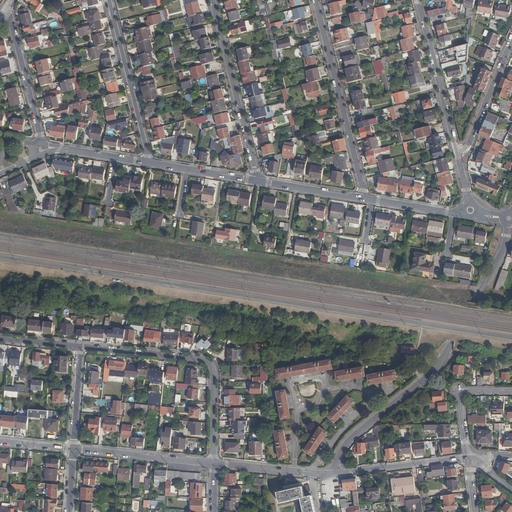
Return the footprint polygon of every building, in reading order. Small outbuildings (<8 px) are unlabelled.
[(34,0),(27,0),(32,3),(33,3),(37,6),(35,9),(38,12),(43,4),(40,2),(39,3),(34,0)] [(236,0),(228,0),(226,1),(228,10),(238,7),(236,0)] [(474,8),(474,0),(466,0),(465,7),(467,7),(474,8)] [(201,14),(198,2),(186,5),(190,17),(201,14)] [(335,2),(330,4),(333,15),(341,13),(339,2),(335,2)] [(492,14),(494,3),(489,2),(489,3),(483,2),(479,2),(478,12),(492,14)] [(509,18),(510,8),(501,7),(501,5),(497,5),(495,15),(509,18)] [(384,6),(377,8),(377,10),(379,19),(387,17),(384,6)] [(446,7),(428,11),(430,17),(444,14),(446,14),(447,18),(455,16),(446,7)] [(472,15),(474,8),(467,7),(465,19),(472,18),(472,15)] [(20,10),(24,26),(33,24),(30,13),(25,9),(20,10)] [(306,17),(304,9),(298,11),(294,12),(296,17),(292,18),(293,21),(301,19),(300,18),(306,17)] [(100,20),(101,20),(99,11),(87,14),(88,16),(90,23),(91,23),(100,20)] [(238,11),(229,13),(231,22),(241,20),(238,11)] [(361,15),(360,12),(351,14),(353,24),(359,22),(360,25),(363,24),(363,22),(367,20),(366,15),(364,15),(361,15)] [(413,23),(410,12),(402,15),(403,18),(406,17),(407,23),(408,24),(413,23)] [(203,13),(201,14),(190,17),(189,17),(191,26),(205,22),(203,13)] [(151,26),(160,24),(158,15),(148,17),(151,26)] [(35,29),(37,29),(36,26),(51,23),(50,20),(47,21),(34,24),(35,29)] [(102,29),(100,20),(91,23),(91,26),(79,29),(81,38),(92,35),(91,32),(102,29)] [(253,29),(251,21),(245,22),(247,30),(253,29)] [(302,23),(301,21),(292,23),(283,25),(284,28),(297,25),(299,34),(304,33),(304,30),(308,29),(307,22),(302,23)] [(245,22),(228,27),(230,35),(247,31),(247,30),(245,22)] [(33,24),(24,26),(26,32),(32,31),(33,34),(38,32),(37,29),(35,29),(34,24),(33,24)] [(369,36),(376,34),(373,24),(368,26),(369,32),(368,32),(369,36)] [(415,37),(412,25),(403,27),(406,39),(415,37)] [(440,36),(446,34),(444,25),(437,27),(440,36)] [(150,40),(153,39),(150,27),(136,30),(138,36),(135,37),(137,43),(138,43),(150,40)] [(266,30),(267,34),(269,34),(271,41),(274,40),(271,28),(266,30)] [(336,31),(338,44),(349,41),(346,28),(336,31)] [(206,29),(194,32),(196,41),(201,40),(208,38),(206,29)] [(485,43),(496,48),(497,44),(496,44),(500,35),(490,31),(485,43)] [(106,44),(103,34),(94,36),(96,46),(106,44)] [(42,35),(28,38),(31,48),(36,47),(36,44),(40,43),(39,38),(42,37),(42,35)] [(356,39),(359,51),(369,49),(366,36),(356,39)] [(416,36),(415,37),(406,39),(401,40),(404,52),(415,50),(414,48),(416,47),(415,42),(418,41),(416,36)] [(212,48),(209,38),(208,38),(201,40),(204,49),(212,48)] [(278,39),(274,40),(276,50),(292,46),(290,39),(279,42),(278,39)] [(138,43),(141,55),(151,53),(153,52),(150,40),(138,43)] [(0,57),(9,55),(5,41),(0,41),(0,57)] [(303,46),(305,58),(314,56),(311,44),(310,44),(303,46)] [(468,63),(468,57),(469,44),(453,48),(453,51),(464,49),(463,55),(460,55),(461,60),(442,65),(443,69),(468,63)] [(89,49),(92,60),(102,58),(102,57),(101,53),(100,46),(89,49)] [(177,46),(172,47),(175,59),(181,58),(178,46),(177,46)] [(238,50),(241,62),(248,60),(250,60),(247,47),(238,50)] [(491,58),(494,52),(483,47),(479,57),(490,62),(492,58),(491,58)] [(420,54),(419,51),(410,53),(412,62),(421,60),(420,57),(421,56),(421,53),(420,54)] [(144,67),(149,66),(154,65),(151,53),(141,55),(144,67)] [(205,65),(215,62),(214,57),(213,53),(200,56),(202,65),(205,65)] [(111,61),(110,55),(102,57),(102,58),(105,70),(113,68),(112,63),(109,64),(108,61),(111,61)] [(348,67),(348,69),(357,66),(355,56),(354,55),(345,58),(347,67),(348,67)] [(317,64),(315,56),(314,56),(305,58),(304,59),(307,67),(317,64)] [(37,62),(40,74),(49,72),(51,71),(48,59),(37,62)] [(239,62),(242,74),(243,74),(252,72),(248,60),(241,62),(239,62)] [(386,74),(385,71),(382,60),(374,62),(378,76),(380,75),(383,75),(386,74)] [(2,64),(4,74),(12,72),(10,62),(2,64)] [(420,74),(417,62),(409,64),(413,76),(420,74)] [(144,67),(140,68),(141,72),(144,71),(145,75),(151,74),(149,66),(144,67)] [(200,66),(193,68),(196,78),(203,77),(200,66)] [(347,69),(350,83),(362,80),(359,66),(357,66),(348,69),(347,69)] [(463,74),(461,66),(449,69),(451,77),(463,74)] [(117,81),(114,68),(113,68),(105,70),(103,71),(106,83),(107,83),(111,82),(117,81)] [(189,69),(179,71),(182,83),(191,81),(193,80),(192,78),(184,80),(182,73),(189,71),(189,69)] [(316,82),(321,80),(318,69),(307,71),(310,83),(316,82)] [(475,89),(484,92),(492,73),(483,69),(482,73),(480,72),(479,75),(475,73),(475,77),(479,79),(475,89)] [(252,72),(243,74),(245,83),(257,80),(255,75),(254,71),(252,72)] [(41,82),(42,87),(53,84),(51,75),(49,76),(49,72),(40,74),(38,75),(39,79),(40,79),(41,82)] [(422,74),(420,74),(413,76),(410,77),(414,89),(425,86),(422,74)] [(220,87),(217,75),(208,77),(211,89),(220,87)] [(65,94),(75,91),(74,87),(72,79),(62,82),(65,94)] [(504,89),(503,92),(509,94),(511,86),(511,82),(508,81),(503,79),(500,87),(504,89)] [(142,84),(144,93),(157,90),(155,81),(142,84)] [(191,81),(182,83),(183,90),(191,88),(190,84),(192,84),(191,81)] [(112,83),(111,82),(107,83),(109,90),(113,89),(114,93),(119,91),(117,82),(112,83)] [(319,95),(316,82),(310,83),(303,85),(304,90),(308,90),(310,98),(319,95)] [(255,94),(256,97),(261,95),(264,94),(263,92),(261,92),(258,83),(253,84),(253,86),(246,88),(247,93),(250,92),(251,95),(255,94)] [(460,107),(464,107),(465,103),(465,98),(466,85),(457,87),(457,92),(458,101),(460,101),(460,107)] [(21,104),(17,88),(7,90),(11,106),(21,104)] [(465,98),(465,103),(473,106),(475,102),(472,101),(476,90),(471,88),(467,99),(465,98)] [(217,100),(224,99),(222,89),(215,91),(217,100)] [(157,90),(144,93),(147,102),(159,98),(157,90)] [(352,94),(354,102),(364,100),(362,90),(356,91),(356,93),(352,94)] [(401,92),(395,94),(397,104),(403,102),(401,92)] [(119,100),(118,93),(107,96),(110,108),(122,105),(121,101),(119,101),(119,100)] [(251,98),(254,110),(264,108),(261,95),(256,97),(251,98)] [(49,110),(56,109),(60,108),(57,96),(54,96),(49,98),(46,98),(49,110)] [(227,111),(224,99),(217,100),(213,102),(212,102),(213,106),(215,114),(227,111)] [(501,99),(499,103),(501,105),(508,107),(510,103),(501,99)] [(361,108),(362,115),(373,112),(372,109),(367,110),(364,100),(354,102),(356,110),(361,108)] [(422,100),(419,101),(417,101),(418,104),(423,103),(425,109),(433,107),(432,100),(423,102),(422,100)] [(70,105),(69,112),(77,113),(77,112),(82,112),(83,102),(70,105)] [(155,108),(154,104),(146,106),(148,113),(153,112),(152,109),(155,108)] [(58,117),(69,114),(69,112),(70,105),(60,108),(56,109),(58,117)] [(397,119),(400,118),(398,109),(403,108),(402,105),(394,107),(397,119)] [(327,106),(319,107),(320,115),(329,113),(327,106)] [(93,118),(95,112),(89,107),(86,108),(85,116),(93,118)] [(254,110),(253,110),(255,119),(266,117),(267,116),(266,114),(264,107),(264,108),(254,110)] [(394,120),(397,119),(394,107),(383,110),(384,114),(389,113),(388,111),(391,110),(394,120)] [(108,121),(114,119),(116,119),(115,111),(106,112),(108,121)] [(432,111),(425,113),(427,123),(434,121),(432,111)] [(489,113),(479,136),(488,140),(489,140),(497,122),(506,125),(508,121),(489,113)] [(218,126),(229,123),(227,114),(216,117),(218,126)] [(90,119),(81,117),(79,127),(88,129),(90,119)] [(16,119),(14,129),(23,131),(25,120),(16,119)] [(128,123),(127,119),(125,119),(115,122),(117,128),(117,131),(122,129),(122,127),(121,125),(128,123)] [(152,121),(153,129),(161,127),(159,119),(152,121)] [(327,130),(335,128),(333,119),(325,122),(327,130)] [(358,124),(359,128),(365,127),(372,125),(378,124),(377,119),(358,124)] [(259,124),(260,127),(261,127),(262,131),(262,132),(270,130),(268,121),(259,124)] [(177,128),(178,123),(164,126),(165,129),(171,127),(171,137),(175,136),(175,130),(177,130),(177,128)] [(372,125),(365,127),(365,128),(360,129),(362,138),(372,135),(370,128),(373,127),(372,125)] [(64,134),(65,129),(57,128),(57,127),(53,126),(51,135),(62,137),(63,134),(64,134)] [(67,138),(77,140),(79,127),(69,126),(67,138)] [(156,141),(164,139),(166,139),(163,126),(161,127),(153,129),(156,141)] [(430,126),(414,130),(417,140),(428,137),(432,136),(430,126)] [(92,127),(90,138),(101,140),(103,129),(92,127)] [(221,141),(230,138),(228,128),(219,130),(221,141)] [(176,136),(174,143),(179,144),(178,153),(188,154),(190,141),(180,140),(181,132),(177,131),(176,136)] [(313,147),(320,145),(319,138),(326,136),(325,131),(317,133),(318,136),(310,137),(311,143),(312,142),(313,147)] [(341,132),(327,137),(329,143),(343,138),(341,132)] [(269,143),(267,135),(265,135),(264,134),(258,135),(261,146),(269,143)] [(432,136),(428,137),(430,142),(426,143),(427,149),(442,145),(439,134),(432,136)] [(162,154),(172,156),(174,143),(176,136),(175,136),(171,137),(166,139),(164,139),(162,154)] [(244,153),(240,136),(234,138),(230,139),(231,146),(233,146),(235,155),(239,154),(244,153)] [(302,136),(298,137),(301,140),(304,142),(307,145),(309,144),(302,136)] [(104,145),(121,148),(121,147),(123,141),(119,140),(105,137),(104,145)] [(366,140),(369,152),(379,149),(376,137),(366,140)] [(123,141),(121,147),(131,149),(131,151),(135,152),(136,145),(133,144),(133,141),(127,140),(123,139),(123,141)] [(347,150),(344,139),(322,144),(323,147),(334,144),(336,152),(347,150)] [(488,140),(483,151),(493,155),(495,156),(498,151),(502,153),(504,147),(503,146),(489,140),(488,140)] [(511,149),(511,142),(505,140),(503,146),(504,147),(511,149)] [(294,145),(285,143),(283,154),(292,156),(294,145)] [(272,144),(262,146),(265,156),(275,153),(272,144)] [(444,152),(443,147),(432,150),(434,158),(443,156),(442,153),(444,152)] [(239,154),(235,155),(230,156),(222,148),(218,152),(221,156),(224,165),(234,167),(242,165),(239,154)] [(369,165),(379,163),(378,160),(376,160),(375,155),(381,153),(386,152),(385,148),(379,149),(369,152),(366,153),(369,165)] [(481,150),(477,163),(483,164),(485,164),(488,166),(493,155),(483,151),(481,150)] [(207,161),(208,154),(199,153),(198,160),(207,161)] [(349,158),(348,154),(333,157),(334,161),(336,171),(347,168),(345,161),(347,161),(346,158),(349,158)] [(440,174),(450,171),(446,158),(437,161),(440,174)] [(66,162),(66,161),(55,159),(54,166),(57,167),(57,170),(73,173),(74,163),(66,162)] [(379,163),(382,174),(383,174),(390,172),(395,171),(392,159),(379,163)] [(294,173),(305,175),(307,163),(296,161),(294,173)] [(55,176),(51,168),(48,169),(46,164),(32,170),(37,180),(47,175),(50,174),(51,178),(55,176)] [(277,173),(278,165),(273,164),(273,168),(271,168),(270,171),(277,173)] [(485,164),(483,164),(480,173),(487,176),(489,174),(493,176),(495,169),(488,166),(485,164)] [(316,178),(322,179),(323,170),(324,168),(322,168),(312,166),(310,178),(316,179),(316,178)] [(91,179),(93,170),(84,169),(85,168),(80,167),(78,178),(91,180),(91,179)] [(105,170),(93,168),(93,170),(91,179),(103,181),(105,170)] [(342,184),(344,173),(333,171),(331,182),(342,184)] [(389,179),(396,181),(397,171),(395,171),(390,172),(389,179)] [(435,182),(442,193),(445,192),(444,186),(452,184),(450,171),(440,174),(437,175),(439,181),(435,182)] [(9,183),(14,193),(28,187),(24,176),(9,183)] [(130,188),(132,178),(125,177),(124,183),(118,182),(116,191),(129,193),(130,188)] [(143,180),(132,178),(130,188),(141,190),(143,180)] [(378,189),(387,191),(389,180),(387,180),(380,178),(378,189)] [(389,180),(387,191),(396,193),(398,181),(396,181),(389,179),(389,180)] [(408,193),(412,194),(413,192),(414,184),(414,182),(402,180),(400,190),(408,192),(408,193)] [(495,195),(499,188),(480,180),(477,186),(492,193),(491,194),(495,195)] [(163,185),(164,185),(152,183),(150,194),(162,196),(163,185)] [(414,184),(413,192),(422,194),(423,185),(414,184)] [(7,188),(2,190),(0,185),(0,197),(5,196),(8,202),(9,205),(7,206),(10,212),(18,213),(7,188)] [(175,198),(177,187),(163,185),(162,196),(175,198)] [(204,189),(204,187),(193,185),(191,193),(202,195),(204,189)] [(215,191),(204,189),(202,195),(201,200),(214,202),(215,191)] [(438,199),(440,191),(429,190),(428,198),(438,199)] [(238,202),(240,193),(228,191),(227,200),(238,202)] [(251,194),(240,192),(240,193),(238,202),(238,205),(249,207),(251,194)] [(276,203),(277,198),(264,196),(262,209),(274,211),(276,203)] [(44,210),(54,211),(56,202),(55,202),(56,198),(47,197),(46,200),(44,210)] [(313,205),(313,204),(301,202),(299,213),(311,215),(313,207),(313,205)] [(288,205),(276,203),(274,211),(274,214),(286,216),(288,205)] [(84,217),(95,218),(96,206),(86,205),(84,217)] [(313,207),(311,215),(318,216),(318,214),(324,215),(326,206),(319,205),(319,207),(319,208),(313,207)] [(346,222),(347,216),(343,216),(345,207),(332,205),(330,218),(340,220),(339,226),(345,227),(346,222)] [(33,216),(34,209),(19,208),(18,213),(23,214),(33,216)] [(361,214),(347,211),(347,216),(346,222),(350,223),(359,224),(361,214)] [(114,221),(131,223),(132,215),(116,212),(114,221)] [(150,227),(161,229),(163,215),(153,213),(150,227)] [(390,227),(392,216),(377,214),(375,224),(388,227),(390,227)] [(397,216),(392,215),(392,216),(390,227),(405,230),(406,221),(396,219),(397,216)] [(427,231),(428,224),(413,221),(412,231),(427,234),(427,231)] [(443,224),(429,221),(428,224),(427,231),(442,233),(443,224)] [(191,235),(201,237),(204,223),(194,222),(191,235)] [(474,230),(474,229),(459,226),(457,237),(472,239),(472,238),(474,230)] [(217,231),(216,239),(235,242),(237,230),(225,228),(224,232),(217,231)] [(482,231),(474,230),(472,238),(475,239),(475,242),(485,244),(487,234),(484,233),(482,233),(482,231)] [(264,246),(275,248),(276,239),(265,237),(264,246)] [(311,247),(311,243),(296,240),(294,251),(310,254),(311,247)] [(353,253),(355,243),(340,241),(339,250),(353,253)] [(377,262),(388,264),(390,250),(380,248),(377,262)] [(411,276),(432,280),(434,266),(432,265),(433,256),(416,253),(411,276)] [(455,265),(445,263),(443,274),(453,275),(455,265)] [(453,275),(470,278),(472,268),(455,265),(453,275)] [(2,327),(14,328),(15,318),(2,316),(2,327)] [(44,322),(29,320),(28,334),(35,334),(35,331),(43,332),(44,322)] [(95,322),(93,322),(92,328),(91,337),(108,338),(109,322),(105,321),(105,330),(94,329),(95,322)] [(54,323),(44,322),(43,332),(53,333),(54,323)] [(61,334),(72,335),(73,326),(62,324),(61,334)] [(143,327),(126,324),(125,340),(134,341),(135,330),(142,331),(143,327)] [(84,336),(91,337),(92,328),(85,327),(85,329),(85,331),(81,331),(81,329),(77,329),(77,336),(82,336),(82,339),(83,339),(84,336)] [(161,333),(161,332),(145,331),(144,340),(160,342),(160,341),(161,333)] [(179,332),(176,331),(176,335),(164,335),(164,333),(161,333),(160,341),(164,341),(164,345),(178,346),(179,342),(179,333),(179,332)] [(188,334),(179,333),(179,342),(193,343),(193,338),(187,338),(188,334)] [(207,349),(212,345),(209,342),(207,341),(205,343),(203,340),(197,345),(200,348),(203,345),(207,349)] [(402,352),(415,354),(417,347),(403,345),(402,352)] [(229,349),(228,361),(238,361),(238,350),(229,349)] [(8,362),(8,356),(5,355),(5,352),(0,351),(0,365),(4,365),(4,362),(8,362)] [(20,370),(22,353),(11,352),(9,369),(20,370)] [(33,365),(39,366),(39,361),(43,361),(43,364),(49,365),(49,356),(46,356),(46,354),(34,353),(33,365)] [(55,371),(67,372),(68,357),(56,356),(55,371)] [(278,379),(333,369),(331,360),(276,370),(278,379)] [(126,365),(126,363),(110,361),(110,370),(125,371),(126,365)] [(151,369),(151,367),(149,367),(149,365),(139,364),(139,367),(138,375),(151,376),(151,369)] [(138,375),(139,367),(134,366),(134,367),(131,367),(131,366),(126,365),(125,371),(125,374),(125,376),(128,377),(138,378),(138,375)] [(464,374),(464,366),(455,365),(454,373),(464,374)] [(243,366),(232,366),(232,378),(243,378),(243,366)] [(268,381),(268,366),(261,366),(261,377),(253,378),(253,382),(261,381),(268,381)] [(177,381),(178,368),(169,367),(167,380),(177,381)] [(338,381),(365,377),(363,367),(336,372),(338,381)] [(90,379),(90,384),(97,384),(97,382),(97,381),(99,369),(92,368),(91,377),(90,379)] [(155,369),(151,369),(151,376),(150,382),(163,383),(164,373),(158,372),(158,373),(156,373),(157,371),(155,369)] [(187,384),(198,385),(199,380),(196,380),(197,371),(187,370),(187,379),(187,384)] [(369,385),(397,380),(395,370),(368,375),(369,385)] [(31,388),(31,390),(42,391),(43,381),(32,380),(31,388)] [(198,397),(199,385),(198,385),(187,384),(177,383),(176,388),(188,389),(188,398),(197,400),(198,397)] [(98,395),(99,386),(90,385),(89,389),(94,390),(93,395),(98,395)] [(251,394),(261,394),(261,385),(249,385),(249,389),(251,389),(251,394)] [(281,420),(290,418),(285,390),(276,392),(281,420)] [(63,403),(64,391),(54,391),(53,403),(63,403)] [(443,401),(443,391),(434,392),(434,401),(443,401)] [(235,395),(225,395),(226,405),(225,405),(225,407),(233,406),(234,405),(235,405),(239,405),(239,403),(239,399),(239,395),(235,395)] [(161,406),(162,396),(158,396),(157,403),(150,402),(151,396),(149,396),(148,405),(149,405),(155,406),(161,406)] [(335,423),(354,403),(347,397),(328,416),(335,423)] [(122,401),(114,401),(114,410),(115,410),(115,414),(120,415),(121,410),(124,410),(125,403),(122,403),(122,401)] [(135,404),(134,412),(147,413),(148,405),(135,404)] [(504,417),(504,404),(492,404),(492,417),(504,417)] [(190,417),(199,418),(200,409),(191,408),(190,417)] [(231,414),(231,421),(240,421),(240,408),(229,408),(230,414),(231,414)] [(48,411),(29,410),(29,417),(48,419),(48,411)] [(2,416),(1,426),(5,426),(14,427),(15,417),(2,415),(2,416)] [(106,415),(101,415),(101,418),(100,423),(104,423),(104,431),(116,432),(117,424),(120,424),(121,417),(116,416),(115,419),(106,418),(106,415)] [(22,429),(27,429),(29,417),(15,416),(15,417),(14,427),(22,428),(22,429)] [(95,435),(99,436),(100,423),(101,418),(97,417),(96,420),(90,420),(89,429),(92,429),(92,432),(95,432),(95,435)] [(58,432),(59,420),(47,420),(46,431),(58,432)] [(61,420),(59,420),(58,432),(46,431),(46,433),(59,433),(61,420)] [(240,421),(231,421),(231,426),(233,426),(233,428),(232,434),(234,434),(245,434),(249,434),(249,426),(247,426),(247,421),(240,421)] [(201,435),(201,423),(193,422),(193,424),(192,424),(192,435),(201,435)] [(450,436),(450,424),(425,424),(425,429),(440,429),(440,436),(450,436)] [(127,443),(131,443),(132,437),(132,431),(133,427),(133,426),(123,425),(122,436),(127,437),(127,443)] [(305,451),(313,456),(328,433),(320,428),(305,451)] [(280,459),(289,458),(284,430),(275,432),(280,459)] [(492,442),(492,431),(478,431),(478,442),(492,442)] [(503,434),(503,438),(502,446),(511,446),(511,434),(503,434)] [(378,436),(366,438),(368,449),(375,448),(374,445),(380,444),(378,436)] [(137,446),(137,449),(143,450),(145,439),(132,437),(131,443),(131,445),(137,446)] [(185,449),(186,438),(179,437),(175,437),(174,448),(185,449)] [(411,442),(412,446),(415,445),(416,453),(426,452),(425,441),(411,442)] [(262,456),(262,442),(250,442),(250,455),(262,456)] [(411,442),(397,444),(398,454),(413,452),(412,446),(411,442)] [(453,452),(452,442),(440,443),(441,453),(453,452)] [(226,443),(226,448),(226,452),(234,453),(239,453),(239,443),(226,443)] [(366,453),(366,443),(359,443),(359,448),(355,448),(356,454),(366,453)] [(396,458),(395,448),(387,449),(388,459),(396,458)] [(10,455),(0,454),(0,462),(9,463),(10,455)] [(55,469),(59,469),(59,460),(48,459),(47,468),(55,469)] [(20,462),(14,462),(13,466),(13,471),(25,472),(26,463),(20,462)] [(108,472),(109,464),(85,462),(84,471),(94,472),(94,468),(99,468),(99,471),(108,472)] [(511,476),(511,468),(511,465),(503,462),(499,470),(507,473),(511,476)] [(442,464),(432,466),(433,472),(427,472),(428,477),(439,476),(445,475),(444,467),(443,467),(443,465),(442,464)] [(135,473),(134,473),(134,484),(139,485),(140,473),(146,473),(147,467),(141,466),(136,465),(135,473)] [(55,469),(47,468),(44,468),(43,481),(54,481),(55,469)] [(131,469),(118,469),(118,475),(118,480),(130,480),(131,469)] [(449,477),(458,476),(457,469),(448,470),(449,477)] [(167,472),(156,471),(155,480),(167,481),(167,480),(167,472)] [(180,471),(167,471),(167,472),(167,480),(167,481),(172,481),(184,482),(192,483),(200,483),(200,474),(194,473),(184,472),(180,472),(180,471)] [(86,474),(85,488),(95,488),(97,473),(92,473),(91,474),(86,474)] [(225,482),(225,486),(235,485),(236,475),(225,474),(224,482),(225,482)] [(416,492),(414,476),(392,479),(394,494),(416,492)] [(358,487),(357,478),(344,479),(345,489),(353,488),(356,505),(360,505),(359,494),(358,487)] [(451,490),(460,489),(458,480),(449,480),(451,490)] [(171,493),(172,481),(167,481),(166,496),(175,496),(176,494),(171,493)] [(202,495),(203,484),(200,483),(192,483),(192,484),(191,497),(196,498),(202,498),(202,495)] [(58,492),(58,485),(40,484),(39,487),(48,488),(47,499),(57,500),(57,495),(56,495),(56,491),(58,492)] [(492,488),(492,484),(482,486),(484,497),(493,496),(493,492),(494,492),(494,488),(492,488)] [(85,488),(82,487),(82,500),(90,500),(92,500),(93,491),(100,492),(101,489),(95,488),(85,488)] [(304,511),(315,511),(312,496),(305,497),(302,487),(277,493),(280,503),(301,498),(304,511)] [(381,493),(381,487),(369,488),(369,493),(368,493),(368,498),(381,496),(381,493)] [(239,498),(242,498),(242,489),(232,489),(233,498),(239,498)] [(456,501),(455,494),(445,495),(446,502),(456,501)] [(202,511),(203,509),(203,504),(203,499),(196,499),(196,498),(191,497),(183,497),(183,499),(190,499),(190,500),(192,500),(191,511),(202,511)] [(226,501),(226,511),(236,511),(236,501),(239,501),(239,498),(233,498),(231,498),(231,501),(228,501),(226,501)] [(422,498),(407,499),(407,509),(414,508),(413,504),(418,503),(418,511),(423,511),(423,505),(422,498)] [(57,506),(58,500),(57,500),(47,499),(46,499),(45,510),(44,510),(43,511),(54,511),(54,506),(57,506)] [(493,499),(486,500),(487,511),(495,510),(495,508),(499,508),(498,501),(493,502),(493,499)] [(456,505),(456,501),(446,502),(447,510),(458,509),(458,505),(456,505)] [(511,511),(511,505),(508,502),(503,510),(506,511),(511,511)] [(83,503),(82,511),(91,511),(92,505),(92,503),(89,503),(83,503)]
